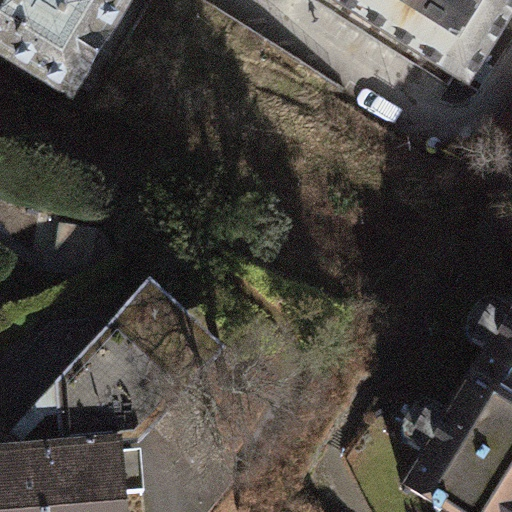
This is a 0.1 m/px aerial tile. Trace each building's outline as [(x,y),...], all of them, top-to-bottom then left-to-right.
[(137,0),(0,0),(0,31),(80,85),(137,0)] [(420,0),(340,0),(395,37),(420,0)] [(511,37),(511,0),(420,0),(395,37),(473,94),(511,37)] [(62,443),(0,447),(0,511),(131,511),(126,444),(140,443),(225,355),(153,286),(57,386),(62,443)] [(511,305),(458,396),(511,429),(511,305)] [(511,511),(511,429),(458,396),(390,503),(403,511),(511,511)]
